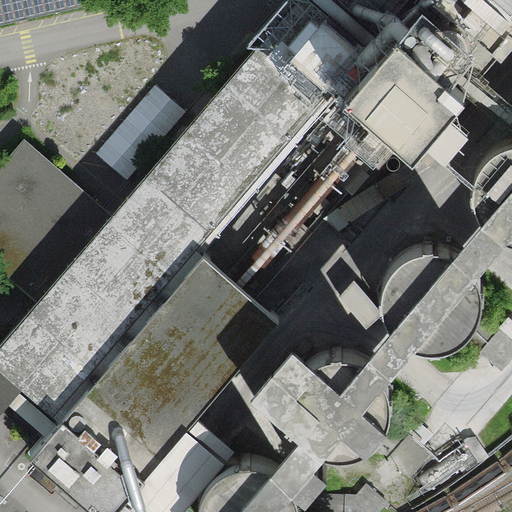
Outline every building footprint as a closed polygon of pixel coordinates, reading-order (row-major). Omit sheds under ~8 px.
[(0,0),(0,28),(105,5),(104,0),(0,0)] [(23,155),(0,181),(0,274),(19,290),(42,310),(0,360),(0,403),(119,504),(405,164),(423,178),(506,79),(511,83),(511,0),(294,0),(106,224),(88,209),(23,155)] [(511,143),(502,147),(488,156),(478,170),(474,186),(475,203),(482,218),(493,230),(508,238),(511,237),(511,143)] [(476,320),(482,306),(483,290),(480,275),(471,262),(459,252),(444,247),(429,246),(414,250),(400,260),(390,274),(386,290),(387,306),(394,322),(405,334),(420,341),(437,343),(452,340),(466,332),(476,320)] [(380,426),(386,412),(387,396),(383,381),(375,368),(363,358),(348,353),(333,352),(318,356),(304,366),(294,379),(290,396),(291,412),(298,427),(309,440),(324,447),(341,449),(356,446),(370,438),(380,426)] [(289,511),(291,500),(287,485),(279,472),(267,462),(252,456),(236,456),(221,460),(208,470),(198,483),(193,499),(194,511),(289,511)]
